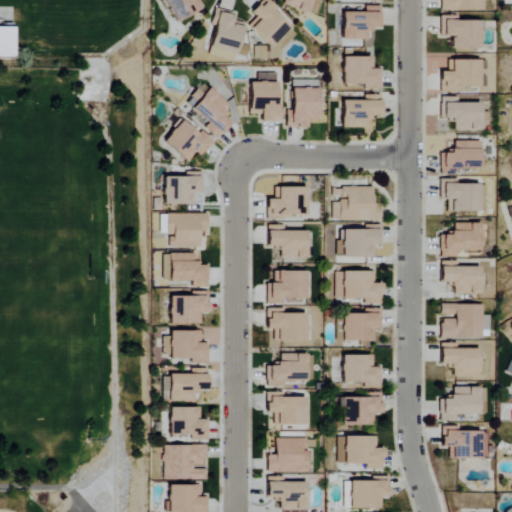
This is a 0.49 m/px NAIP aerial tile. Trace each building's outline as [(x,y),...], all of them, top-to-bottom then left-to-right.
[(162,0),(174,22),(203,8),(198,0),(162,0)] [(261,0),(250,12),(255,17),(247,25),(270,47),(290,26),(262,0),(261,0)] [(282,0),(281,4),(307,13),(311,0),(282,0)] [(481,0),(440,0),(440,11),(482,11),(481,0)] [(341,12),(341,40),(367,39),(366,30),(380,29),(380,6),(364,6),(364,12),(341,12)] [(207,55),(234,61),(242,25),(231,23),(233,13),(213,9),(209,25),(213,26),(207,55)] [(439,14),(439,36),(450,37),(450,49),(480,49),(480,21),(457,21),(457,15),(439,14)] [(0,57),(10,57),(11,28),(0,27),(0,57)] [(252,46),(252,59),(276,59),(277,47),(252,46)] [(340,57),(366,57),(366,56),(369,56),(369,57),(373,57),(373,69),(377,69),(380,70),(380,89),(363,89),(363,84),(341,84),(341,73),(340,72),(340,67),(341,67),(340,57)] [(439,91),(479,90),(478,60),(446,60),(446,72),(439,72),(439,91)] [(247,82),(247,107),(246,107),(246,110),(247,111),(247,114),(259,114),(259,118),(260,121),(279,121),(279,104),(273,105),(274,83),(263,82),(262,81),(257,81),(256,82),(247,82)] [(229,121),(221,114),(228,106),(202,82),(183,103),(217,134),(229,121)] [(316,87),(315,112),(316,113),(316,116),(315,116),(315,120),(304,120),(303,124),(303,127),(284,126),(284,110),(289,110),(289,88),(299,88),(300,87),(305,87),(306,88),(316,87)] [(363,101),(341,100),(341,127),(368,128),(368,116),(380,116),(380,95),(363,95),(363,101)] [(455,103),(455,97),(439,98),(439,118),(451,118),(452,131),(479,130),(479,103),(455,103)] [(182,118),(161,140),(184,163),(193,153),(198,158),(210,145),(182,118)] [(479,142),(451,141),(451,154),(439,153),(439,175),(456,175),(456,170),(479,170),(479,142)] [(162,177),(162,205),(191,205),(191,194),(201,194),(200,172),(183,173),(184,177),(162,177)] [(483,212),(484,183),(439,182),(438,200),(446,200),(446,212),(483,212)] [(304,187),(279,188),(278,187),(275,187),(271,188),(271,199),(267,199),(267,200),(264,200),(264,219),(281,219),(281,214),(303,214),(303,203),(304,203),(304,198),(303,197),(304,187)] [(372,188),(336,188),(336,195),(339,195),(339,203),(330,203),(330,221),(379,220),(379,203),(372,204),(372,188)] [(205,231),(205,215),(166,214),(165,248),(197,248),(198,231),(205,231)] [(438,236),(438,258),(455,258),(455,251),(479,251),(479,224),(451,223),(451,236),(438,236)] [(282,232),(282,225),(266,226),(266,247),(278,247),(278,260),(306,259),(305,231),(282,232)] [(380,245),(379,225),(363,226),(363,229),(338,230),(338,241),(335,241),(335,258),(373,257),(373,246),(380,245)] [(160,282),(189,281),(189,288),(206,287),(206,265),(195,265),(194,254),(160,254),(160,282)] [(451,295),(479,295),(479,267),(455,267),(455,261),(439,262),(440,282),(451,282),(451,295)] [(304,271),(279,271),(278,270),(275,271),(271,271),(271,283),(267,283),(267,284),(264,284),(264,303),(281,303),(281,298),(303,298),(303,287),(304,287),(304,282),(303,281),(304,271)] [(333,272),(333,299),(363,300),(363,304),(380,305),(381,284),(373,284),(373,272),(333,272)] [(166,324),(191,324),(192,325),(195,324),(199,324),(199,312),(203,312),(203,311),(206,311),(206,292),(189,292),(189,297),(167,297),(167,308),(166,308),(166,313),(167,314),(166,324)] [(481,305),(439,305),(439,315),(452,315),(452,320),(440,319),(439,338),(488,339),(488,316),(481,316),(481,305)] [(305,314),(282,314),(282,309),(267,309),(266,348),(278,348),(278,341),(304,342),(305,314)] [(340,341),(372,342),(373,330),(379,330),(380,310),(362,309),(362,315),(341,314),(340,341)] [(166,331),(191,331),(191,330),(194,330),(195,331),(198,331),(198,343),(202,343),(202,344),(205,344),(205,363),(188,363),(189,358),(166,358),(166,347),(165,346),(165,341),(166,340),(166,331)] [(440,349),(439,365),(451,365),(451,377),(478,378),(479,349),(440,349)] [(303,382),(304,354),(276,354),(277,360),(271,361),(271,364),(263,364),(262,380),(263,380),(263,385),(280,386),(280,382),(281,381),(303,382)] [(341,384),(363,384),(363,388),(379,389),(379,368),(370,368),(370,356),(341,356),(341,384)] [(166,374),(205,374),(205,389),(198,389),(198,393),(191,393),(191,402),(165,401),(166,374)] [(455,415),(478,416),(478,402),(485,402),(485,388),(451,388),(451,400),(438,400),(438,421),(455,421),(455,415)] [(304,398),(277,398),(277,393),(265,393),(264,413),(272,413),(272,425),(304,426),(304,398)] [(339,397),(340,427),(372,426),(372,415),(380,414),(380,396),(339,397)] [(166,407),(191,407),(195,407),(195,418),(192,418),(192,419),(202,420),(205,420),(205,440),(188,440),(188,435),(166,435),(166,423),(165,422),(165,418),(166,417),(166,407)] [(485,432),(457,432),(457,427),(440,427),(440,448),(447,448),(447,459),(485,460),(485,432)] [(375,437),(335,438),(335,465),(365,464),(365,470),(383,469),(382,449),(375,449),(375,437)] [(264,472),(305,472),(306,451),(299,451),(299,449),(303,449),(303,443),(303,438),(272,438),(272,455),(266,455),(266,456),(264,456),(264,472)] [(160,479),(160,462),(159,459),(159,455),(161,454),(161,445),(204,445),(203,460),(200,460),(200,465),(189,465),(189,468),(203,468),(203,480),(188,480),(188,479),(160,479)] [(304,482),(304,509),(276,509),(277,502),(271,502),(271,499),(263,499),(263,483),(264,483),(264,477),(281,477),(281,481),(282,482),(304,482)] [(349,510),(380,509),(380,497),(388,497),(388,477),(370,477),(370,482),(348,482),(349,510)] [(166,485),(191,485),(191,484),(194,484),(194,485),(198,485),(198,497),(202,497),(202,498),(205,498),(205,511),(166,511),(166,501),(165,500),(165,495),(166,494),(166,485)]
